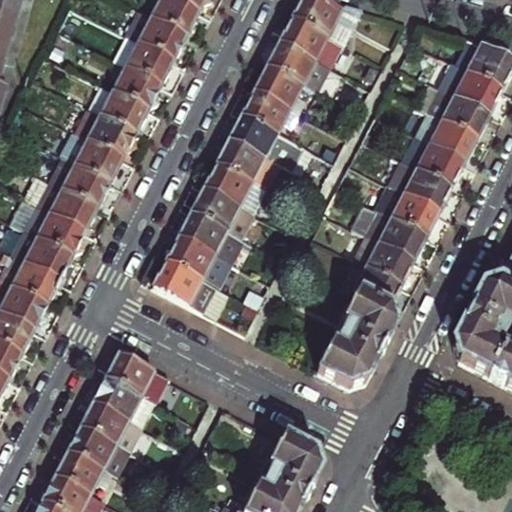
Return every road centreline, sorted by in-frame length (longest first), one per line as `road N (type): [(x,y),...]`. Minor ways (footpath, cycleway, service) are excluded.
road 1 (residential): [(99,308),(258,0)]
road 2 (residential): [(370,443),(99,308)]
road 3 (residential): [(511,167),(403,379)]
road 4 (residential): [(0,498),(99,308)]
road 5 (residential): [(511,436),(403,379)]
